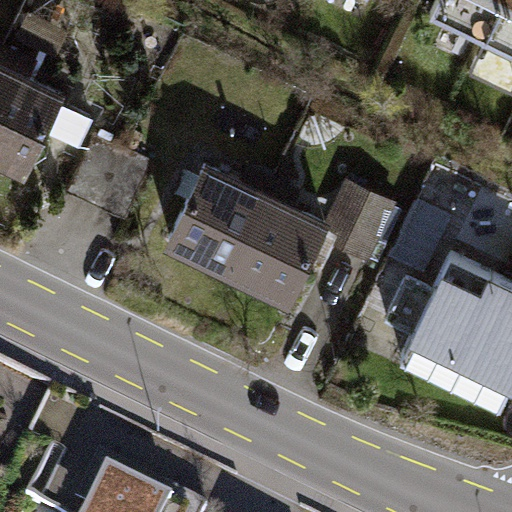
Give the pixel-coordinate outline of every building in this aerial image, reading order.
[(511,0),(432,0),(427,10),(511,54),(511,0)] [(38,53),(6,38),(0,51),(0,162),(22,173),(64,84),(32,69),(38,53)] [(198,146),(151,244),(221,280),(267,178),(198,146)] [(345,174),(331,207),(344,213),(332,238),(370,257),(397,200),(345,174)] [(331,207),(267,178),(221,280),(292,317),(332,238),(344,213),(331,207)] [(511,276),(451,248),(396,357),(502,404),(511,384),(511,276)] [(185,511),(107,473),(87,511),(185,511)]
